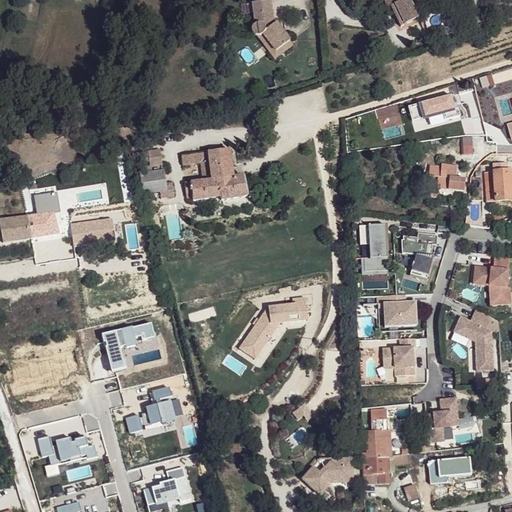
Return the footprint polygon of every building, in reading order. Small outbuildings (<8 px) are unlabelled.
[(393,7),(389,0),(382,0),(396,30),(400,28),(390,8),(393,7)] [(389,0),(393,7),(390,8),(400,28),(419,20),(409,0),(389,0)] [(254,22),(272,14),(270,1),(251,3),(254,22)] [(485,10),(470,13),(474,26),(488,22),(485,10)] [(254,22),(254,25),(252,28),(252,31),(253,33),(257,36),(260,37),(263,35),(274,52),(290,41),(272,17),(272,14),(254,22)] [(257,36),(274,60),(293,45),(290,41),(274,52),(263,35),(260,37),(257,36)] [(123,129),(111,132),(112,139),(125,136),(123,129)] [(462,139),(463,155),(473,155),(472,138),(462,139)] [(148,152),(150,167),(162,165),(160,150),(148,152)] [(235,177),(233,177),(230,150),(182,156),(183,167),(201,164),(203,181),(185,184),(187,200),(192,199),(192,201),(220,198),(220,201),(247,196),(244,177),(252,176),(250,166),(235,168),(235,177)] [(440,184),(439,190),(463,192),(464,179),(455,179),(456,174),(449,173),(450,166),(440,165),(440,167),(430,166),(429,176),(438,178),(437,184),(440,184)] [(163,171),(141,175),(145,194),(160,192),(166,191),(165,185),(163,171)] [(486,203),(511,202),(510,171),(484,173),(486,203)] [(173,184),(165,185),(166,191),(160,192),(161,200),(175,198),(173,184)] [(53,214),(59,213),(56,195),(32,198),(35,217),(53,214)] [(70,225),(87,223),(86,212),(69,215),(70,225)] [(30,239),(57,235),(63,234),(62,228),(56,229),(53,214),(35,217),(26,218),(30,239)] [(493,218),(493,228),(504,227),(503,217),(493,218)] [(0,233),(2,244),(30,239),(26,218),(20,218),(12,219),(0,221),(0,233)] [(87,223),(89,233),(114,230),(112,218),(87,223)] [(71,237),(89,235),(89,233),(87,223),(70,225),(71,237)] [(380,226),(357,227),(358,246),(367,246),(367,248),(368,261),(361,261),(362,273),(386,272),(384,237),(381,237),(380,226)] [(73,248),(90,245),(89,235),(71,237),(73,248)] [(437,237),(418,235),(418,239),(404,239),(404,242),(402,243),(402,256),(417,256),(415,265),(413,264),(412,268),(414,268),(411,277),(421,280),(422,278),(428,279),(435,260),(433,260),(433,247),(437,247),(437,237)] [(475,267),(474,281),(489,283),(490,286),(493,287),(494,306),(511,305),(511,289),(507,288),(510,257),(495,255),(494,269),(475,267)] [(362,273),(361,261),(360,261),(361,279),(386,278),(386,272),(362,273)] [(395,296),(385,297),(385,304),(383,305),(384,328),(416,326),(415,309),(415,303),(411,303),(405,303),(405,296),(395,296)] [(475,309),(469,322),(490,331),(498,335),(497,319),(475,309)] [(459,318),(453,332),(474,342),(476,372),(492,371),(490,331),(485,329),(469,322),(459,318)] [(415,347),(414,339),(399,340),(400,348),(382,349),(383,365),(394,364),(394,368),(400,368),(401,377),(414,376),(413,363),(411,363),(411,358),(413,358),(412,348),(415,347)] [(456,399),(440,401),(442,416),(433,417),(434,435),(428,435),(430,452),(452,449),(450,433),(461,431),(456,399)] [(371,431),(382,431),(382,422),(382,419),(370,419),(371,432),(371,431)] [(366,445),(384,444),(382,431),(371,431),(371,432),(365,432),(366,445)] [(367,458),(384,457),(384,444),(366,445),(367,458)] [(331,463),(332,455),(323,455),(323,463),(331,463)] [(390,473),(386,474),(384,457),(367,458),(367,464),(368,475),(379,474),(380,484),(391,484),(390,473)] [(408,502),(423,497),(419,484),(404,489),(408,502)]
